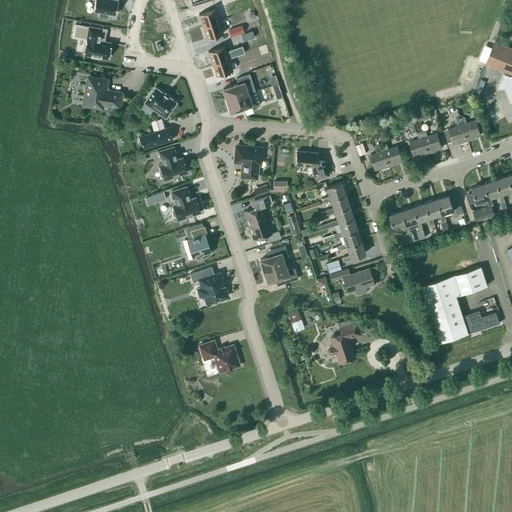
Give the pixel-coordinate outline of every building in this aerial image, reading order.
[(94,0),(93,10),(100,11),(99,16),(108,17),(109,13),(115,14),(117,0),(94,0)] [(215,8),(199,14),(203,26),(219,20),(215,8)] [(219,20),(203,26),(207,38),(223,33),(219,20)] [(101,28),(75,24),(73,36),(87,39),(84,54),(107,58),(110,42),(99,40),(101,28)] [(511,47),(494,41),(485,64),(511,74),(511,47)] [(224,45),(208,51),(212,63),(228,58),(244,52),(242,45),(226,51),(224,45)] [(228,58),(212,63),(216,76),(233,70),(228,58)] [(498,88),(504,88),(511,103),(511,102),(511,75),(504,72),(498,88)] [(236,78),(238,84),(222,89),(226,100),(247,93),(245,87),(253,85),(249,74),(236,78)] [(86,76),(81,103),(98,106),(99,102),(116,105),(118,92),(105,90),(102,86),(103,79),(86,76)] [(278,83),(272,85),(277,98),(282,97),(278,83)] [(165,118),(177,102),(154,85),(142,102),(144,103),(140,108),(149,114),(152,109),(165,118)] [(247,93),(226,100),(230,112),(251,105),(252,107),(259,105),(257,97),(249,99),(247,93)] [(479,108),(473,110),(475,117),(481,115),(479,108)] [(428,110),(416,114),(418,121),(430,117),(428,110)] [(475,136),(481,134),(476,119),(466,122),(464,117),(460,118),(468,141),(475,138),(475,136)] [(448,128),(453,143),(459,141),(460,143),(468,141),(460,118),(456,119),(458,125),(448,128)] [(417,122),(410,124),(413,132),(419,130),(417,122)] [(169,126),(138,136),(143,150),(173,139),(169,126)] [(436,149),(442,147),(437,132),(427,135),(425,129),(421,131),(429,154),(436,151),(436,149)] [(409,141),(414,156),(420,154),(421,156),(429,154),(421,131),(417,132),(419,138),(409,141)] [(363,143),(356,146),(360,156),(367,153),(363,143)] [(386,143),(382,144),(389,166),(397,164),(397,162),(403,160),(398,145),(388,148),(386,143)] [(380,151),(370,154),(375,169),(381,167),(382,169),(389,166),(382,144),(378,145),(380,151)] [(159,170),(161,175),(162,176),(164,176),(165,179),(188,172),(183,157),(178,158),(174,146),(159,151),(163,163),(160,164),(161,168),(160,169),(159,170)] [(257,163),(260,163),(261,147),(256,147),(235,146),(234,162),(239,162),(243,164),(242,176),(256,177),(257,163)] [(138,159),(147,157),(145,150),(136,153),(138,159)] [(325,161),(317,160),(318,152),(297,150),(295,164),(311,166),(315,179),(329,175),(325,161)] [(508,175),(496,179),(501,194),(502,193),(510,191),(511,196),(511,197),(511,188),(511,187),(508,175)] [(496,179),(484,183),(489,198),(491,197),(498,195),(501,203),(505,201),(502,193),(501,194),(496,179)] [(345,194),(341,182),(326,187),(329,196),(322,198),(323,203),(331,200),(330,199),(345,194)] [(484,183),(472,187),(477,202),(486,199),(489,206),(491,206),(493,205),(491,197),(489,198),(484,183)] [(266,184),(253,188),(255,194),(268,190),(266,184)] [(172,210),(173,215),(175,216),(176,216),(178,220),(200,212),(195,197),(191,198),(186,186),(171,191),(175,203),(173,204),(174,208),(173,209),(172,210)] [(273,202),(271,194),(255,199),(258,207),(244,211),(249,225),(268,219),(264,205),(273,202)] [(335,212),(334,210),(349,205),(345,194),(330,199),(331,200),(333,208),(319,212),(320,217),(327,215),(335,212)] [(449,194),(437,198),(442,213),(444,213),(451,210),(454,218),(458,217),(458,214),(463,213),(459,200),(452,202),(449,194)] [(437,198),(425,202),(430,217),(432,217),(439,214),(442,222),(446,220),(444,213),(442,213),(437,198)] [(285,212),(292,210),(288,200),(282,202),(285,212)] [(425,202),(414,206),(419,221),(420,221),(427,218),(429,226),(435,224),(432,217),(430,217),(425,202)] [(320,230),(339,224),(338,222),(353,217),(349,205),(334,210),(335,212),(337,219),(319,225),(320,230)] [(414,206),(402,210),(407,225),(408,224),(416,222),(418,230),(420,237),(425,236),(420,221),(419,221),(414,206)] [(489,206),(475,210),(478,220),(494,214),(491,206),(489,206)] [(402,210),(390,214),(395,229),(404,226),(407,234),(411,232),(408,224),(407,225),(402,210)] [(343,236),(342,234),(357,229),(353,217),(338,222),(339,224),(341,231),(322,238),(324,242),(343,236)] [(253,239),(266,235),(268,242),(281,238),(279,230),(272,233),(268,219),(249,225),(253,239)] [(211,252),(205,233),(207,233),(205,226),(190,230),(192,237),(186,239),(192,258),(211,252)] [(298,227),(290,230),(292,235),(300,233),(298,227)] [(327,254),(339,250),(347,248),(346,246),(361,241),(357,229),(342,234),(343,236),(345,243),(325,250),(327,254)] [(300,234),(294,237),(296,243),(302,241),(300,234)] [(411,236),(402,239),(404,244),(413,241),(411,236)] [(347,248),(349,255),(341,257),(343,262),(351,259),(351,258),(365,253),(361,241),(346,246),(347,248)] [(285,246),(273,249),(275,255),(260,260),(263,271),(284,264),(282,259),(288,257),(285,246)] [(316,248),(309,250),(312,258),(318,256),(316,248)] [(338,259),(326,263),(329,272),(333,271),(341,269),(338,259)] [(297,279),(294,268),(286,271),(284,264),(263,271),(265,276),(263,277),(265,283),(282,278),(284,283),(297,279)] [(220,272),(214,274),(211,266),(189,273),(192,280),(198,278),(200,285),(196,287),(199,296),(203,295),(206,303),(228,296),(225,286),(223,287),(221,282),(223,281),(220,272)] [(481,266),(421,285),(440,342),(469,333),(468,330),(479,327),(480,329),(500,323),(496,311),(482,316),(479,310),(463,315),(456,295),(487,285),(481,266)] [(330,274),(333,281),(343,278),(348,293),(355,290),(356,294),(366,291),(365,287),(374,284),(369,268),(350,274),(348,268),(330,274)] [(337,291),(331,293),(334,301),(340,299),(337,291)] [(495,294),(489,295),(491,306),(498,305),(495,294)] [(302,322),(297,309),(288,313),(292,326),(302,322)] [(348,337),(351,336),(360,333),(356,323),(339,329),(341,334),(331,337),(333,345),(330,346),(328,347),(327,349),(327,351),(328,353),(330,354),(332,354),(336,353),(339,362),(354,357),(348,337)] [(364,326),(362,330),(371,335),(374,331),(364,326)] [(239,363),(237,357),(233,344),(217,350),(213,340),(199,345),(205,360),(214,356),(217,363),(216,364),(215,365),(217,369),(218,370),(219,370),(220,372),(239,365),(239,363)] [(216,371),(212,361),(205,364),(208,374),(216,371)]
